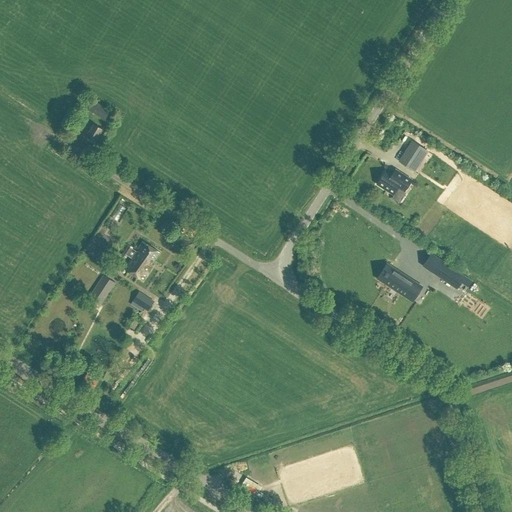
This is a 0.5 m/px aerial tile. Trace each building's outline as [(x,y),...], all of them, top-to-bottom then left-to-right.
[(105,120),(111,110),(92,100),(87,110),(105,120)] [(95,143),(103,131),(93,125),(85,137),(95,143)] [(415,172),(429,151),(412,140),(398,161),(415,172)] [(395,177),(386,171),(377,184),(393,195),(398,188),(404,192),(412,180),(399,171),(395,177)] [(101,223),(107,209),(100,205),(94,220),(101,223)] [(160,253),(142,242),(137,250),(133,247),(132,248),(128,245),(122,255),(126,257),(127,256),(132,259),(126,268),(146,281),(155,266),(152,265),(160,253)] [(432,271),(449,283),(457,288),(458,286),(461,281),(467,285),(468,286),(472,279),(471,279),(465,275),(441,258),(440,260),(436,265),(432,271)] [(391,266),(382,281),(413,301),(418,292),(417,292),(421,286),(391,266)] [(96,313),(106,298),(116,284),(105,277),(104,276),(84,305),(96,313)] [(148,312),(154,302),(139,292),(132,302),(148,312)] [(134,331),(140,323),(136,319),(130,328),(134,331)] [(93,390),(99,380),(88,372),(81,383),(93,390)] [(232,485),(228,492),(236,497),(240,490),(232,485)]
